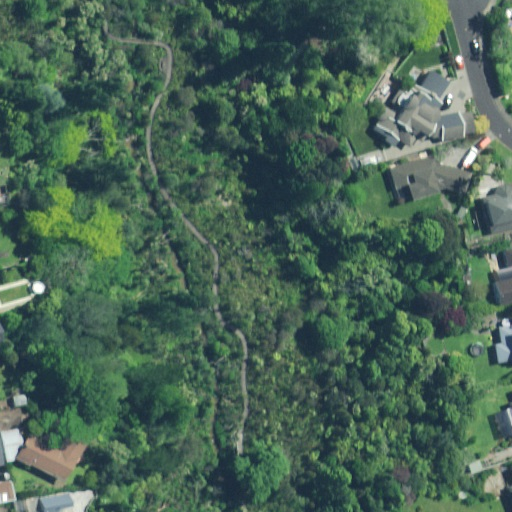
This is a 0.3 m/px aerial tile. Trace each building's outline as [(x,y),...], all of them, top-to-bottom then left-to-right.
[(442,84),(422,72),(413,87),(433,99),(442,84)] [(375,118),(369,130),(367,132),(378,138),(376,142),(389,150),(394,143),(406,150),(414,135),(419,138),(430,119),(429,108),(417,102),(420,98),(404,89),(400,95),(395,92),(380,119),(376,116),(375,118)] [(460,135),(452,112),(431,119),(438,142),(460,135)] [(465,173),(432,167),(429,159),(425,160),(424,155),(382,168),(389,191),(398,188),(402,201),(435,191),(439,190),(460,196),(465,173)] [(482,226),(511,218),(511,188),(500,191),(501,196),(476,202),(482,226)] [(490,273),(502,270),(504,279),(488,283),(494,308),(510,304),(511,303),(511,246),(497,250),(498,255),(486,258),(490,273)] [(511,322),(508,323),(509,326),(493,328),(495,344),(488,345),(490,365),(511,362),(511,322)] [(476,383),(473,370),(461,373),(464,386),(476,383)] [(491,416),(502,447),(507,446),(511,457),(511,390),(510,391),(511,396),(511,400),(505,403),(507,410),(491,416)] [(0,456),(1,462),(10,461),(56,484),(70,456),(24,433),(22,432),(20,432),(0,435),(0,456)] [(511,511),(511,466),(507,468),(511,485),(503,489),(510,511),(511,511)] [(33,511),(63,511),(61,495),(32,499),(33,511)]
